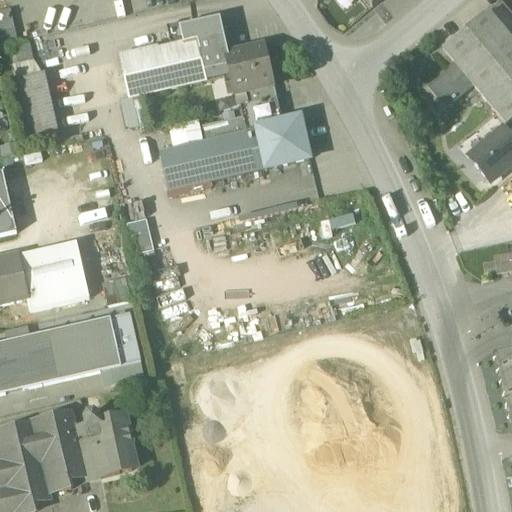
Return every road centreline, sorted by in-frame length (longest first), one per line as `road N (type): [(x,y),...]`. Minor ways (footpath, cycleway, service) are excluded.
road 1 (residential): [(488,511),(418,248),(338,86)]
road 2 (residential): [(338,86),(442,0)]
